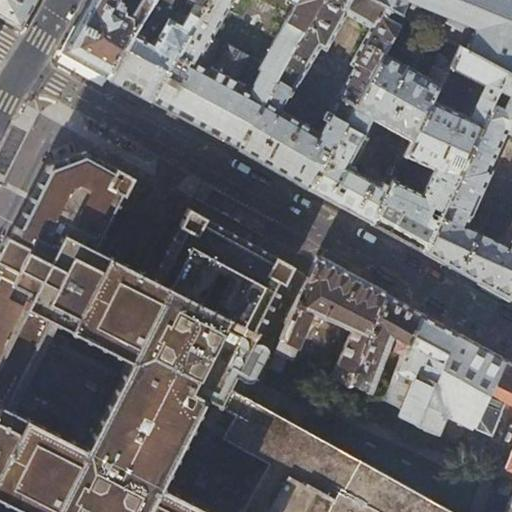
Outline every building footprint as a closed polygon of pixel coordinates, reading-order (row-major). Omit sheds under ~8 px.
[(0,0),(0,16),(21,28),(22,25),(34,3),(36,0),(0,0)] [(90,0),(61,52),(84,64),(107,77),(132,34),(151,0),(90,0)] [(171,20),(168,18),(154,45),(132,34),(107,77),(124,86),(130,90),(151,101),(206,0),(193,0),(186,15),(176,10),(171,20)] [(237,149),(319,0),(206,0),(151,101),(160,106),(176,115),(237,149)] [(383,53),(404,16),(375,0),(319,0),(237,149),(268,166),(308,188),(353,108),(383,53)] [(511,0),(375,0),(404,16),(459,46),(507,72),(511,74),(511,0)] [(459,46),(452,60),(433,99),(444,105),(462,72),(485,84),(481,94),(472,90),(462,113),(483,122),(507,72),(459,46)] [(427,77),(383,53),(353,108),(371,117),(413,140),(433,99),(452,60),(440,54),(440,53),(438,52),(437,55),(438,55),(432,65),(431,66),(432,67),(427,77)] [(511,74),(507,72),(483,122),(423,251),(459,272),(461,273),(511,300),(511,298),(511,74)] [(444,105),(433,99),(413,140),(405,155),(428,166),(420,182),(426,185),(422,194),(393,179),(389,188),(371,223),(391,234),(423,251),(483,122),(462,113),(444,105)] [(371,117),(353,108),(308,188),(333,202),(371,223),(389,188),(345,165),(362,134),(363,134),(365,130),(364,130),(371,117)] [(0,511),(453,511),(229,388),(291,266),(273,255),(187,207),(180,223),(173,219),(169,216),(140,271),(120,261),(95,249),(133,177),(85,152),(48,167),(29,205),(19,225),(16,224),(12,232),(10,235),(5,242),(1,250),(0,252),(0,511)] [(511,448),(504,466),(511,469),(511,490),(506,504),(502,511),(511,511),(511,362),(509,361),(480,345),(438,322),(403,303),(351,274),(346,272),(317,255),(308,275),(274,351),(292,360),(314,312),(351,329),(329,379),(344,387),(346,383),(367,393),(382,361),(396,368),(381,400),(399,409),(396,417),(398,418),(398,417),(413,423),(412,424),(435,434),(445,413),(490,433),(504,402),(505,402),(506,401),(511,403),(511,448)]
